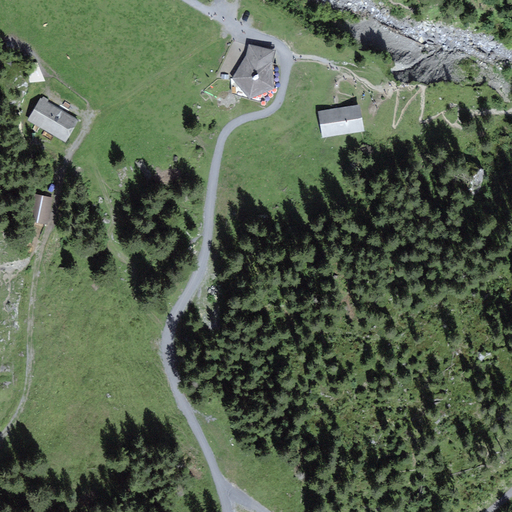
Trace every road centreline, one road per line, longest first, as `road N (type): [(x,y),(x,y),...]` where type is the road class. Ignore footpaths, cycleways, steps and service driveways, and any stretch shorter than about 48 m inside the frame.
road 1 (track): [(227,23),(279,46),(286,63),(274,110),(222,140),(202,273),(173,322),(178,395),(225,489)]
road 2 (track): [(0,440),(26,393),(35,279),(67,159),(96,111),(227,23)]
